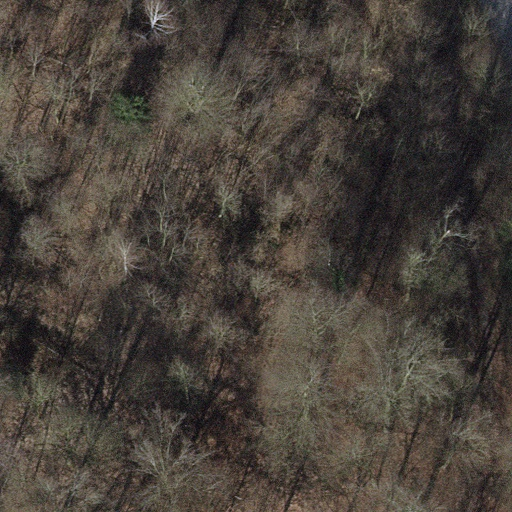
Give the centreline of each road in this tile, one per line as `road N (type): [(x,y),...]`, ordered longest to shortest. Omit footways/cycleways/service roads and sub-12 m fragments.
road 1 (track): [(454,0),(443,36),(463,252),(402,375),(247,403),(0,303)]
road 2 (track): [(456,511),(480,401),(463,252)]
